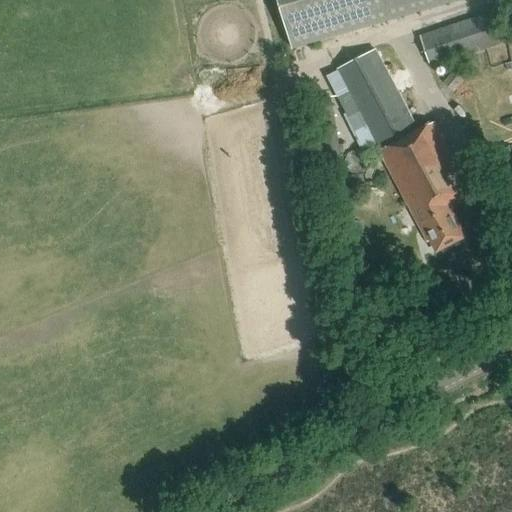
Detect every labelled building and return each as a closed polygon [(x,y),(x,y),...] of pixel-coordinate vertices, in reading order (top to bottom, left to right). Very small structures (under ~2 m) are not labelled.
[(277,0),(293,49),(455,0),(277,0)] [(430,68),(506,42),(495,10),(419,36),(430,68)] [(337,97),(349,90),(380,151),(379,152),(427,242),(430,240),(436,251),(464,235),(450,207),(473,195),(435,122),(416,131),(375,50),(326,76),(337,97)] [(466,77),(456,68),(443,83),(453,92),(466,77)] [(325,197),(349,193),(332,97),(323,99),(325,110),(310,113),(325,197)] [(378,208),(379,193),(362,192),(361,207),(378,208)]
